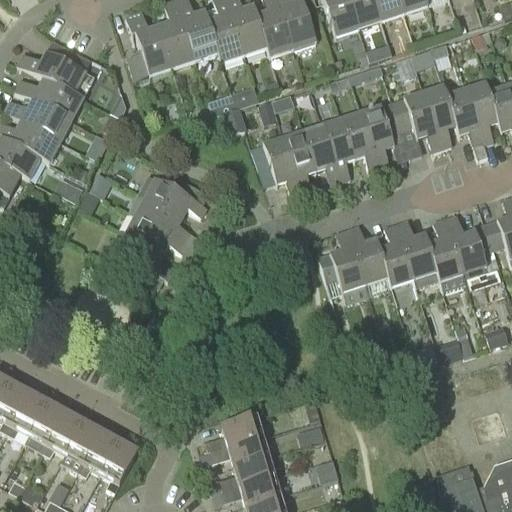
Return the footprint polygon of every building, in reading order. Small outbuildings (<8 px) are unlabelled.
[(265,55),(254,21),(251,12),(239,16),(233,0),(224,0),(221,1),(240,62),(265,55)] [(268,64),(291,57),(272,0),(259,0),(265,18),(254,21),(265,55),(268,64)] [(272,0),(291,57),(314,49),(300,6),(289,10),(285,0),(272,0)] [(320,0),(319,1),(333,43),(335,43),(356,36),(344,0),(320,0)] [(344,0),(356,36),(380,28),(370,0),(344,0)] [(370,0),(380,28),(402,21),(395,0),(370,0)] [(422,4),(420,0),(395,0),(402,21),(425,14),(422,4)] [(218,70),(240,62),(221,1),(209,5),(215,23),(204,26),(218,69),(218,70)] [(218,69),(204,26),(201,16),(190,20),(184,2),(172,6),(192,68),(215,60),(218,69)] [(169,75),(192,68),(172,6),(160,10),(166,28),(155,31),(169,75)] [(169,75),(155,31),(144,35),(138,17),(124,21),(133,49),(136,48),(139,59),(125,64),(133,87),(169,75)] [(432,66),(434,65),(447,61),(444,51),(444,50),(429,55),(429,56),(432,66)] [(387,51),(381,52),(385,64),(390,62),(387,51)] [(21,62),(16,71),(73,101),(84,81),(43,60),(38,70),(21,62)] [(349,91),(381,81),(378,72),(347,83),(349,91)] [(70,128),(82,106),(73,101),(41,85),(35,96),(18,87),(12,98),(29,107),(70,128)] [(338,97),(335,87),(327,90),(331,99),(338,97)] [(496,131),(486,98),(482,89),(464,95),(486,163),(483,151),(492,148),(487,134),(496,131)] [(486,163),(464,95),(444,101),(441,92),(440,93),(454,134),(458,144),(468,141),(476,166),(486,163)] [(511,144),(511,112),(505,92),(486,98),(496,131),(499,140),(509,136),(511,144)] [(446,137),(454,134),(440,93),(422,98),(440,154),(450,151),(446,137)] [(236,98),(228,101),(233,117),(237,115),(241,114),(236,98)] [(430,157),(440,154),(422,98),(390,109),(400,140),(411,136),(414,146),(425,143),(430,157)] [(119,100),(108,120),(119,126),(124,116),(119,100)] [(275,116),(294,112),(291,101),(258,109),(263,131),(277,128),(275,116)] [(59,150),(70,128),(29,107),(23,117),(7,108),(1,119),(18,128),(59,150)] [(389,143),(400,140),(390,109),(359,119),(376,174),(387,171),(382,156),(392,153),(389,143)] [(233,117),(222,120),(229,141),(243,136),(237,115),(233,117)] [(367,177),(376,174),(359,119),(340,125),(353,165),(362,162),(367,177)] [(115,135),(119,126),(108,121),(104,130),(115,135)] [(343,168),(353,165),(340,125),(321,131),(338,186),(348,183),(343,168)] [(47,172),(59,150),(18,128),(12,140),(0,133),(0,146),(38,167),(47,172)] [(328,189),(338,186),(321,131),(301,137),(314,176),(323,173),(328,189)] [(304,179),(314,176),(301,137),(282,144),(299,198),(309,195),(304,179)] [(289,201),(299,198),(282,144),(261,150),(274,189),(284,186),(289,201)] [(38,167),(0,146),(0,172),(18,182),(28,187),(38,167)] [(96,169),(100,162),(87,155),(84,162),(96,169)] [(7,204),(18,182),(0,172),(0,213),(2,215),(7,204)] [(96,218),(109,185),(96,180),(83,214),(96,218)] [(136,202),(181,226),(186,217),(199,224),(204,214),(201,212),(207,202),(170,182),(165,193),(145,183),(136,202)] [(176,234),(181,226),(136,202),(126,220),(197,257),(202,248),(176,234)] [(511,272),(511,203),(501,207),(507,226),(483,233),(491,258),(503,254),(507,267),(509,273),(511,272)] [(192,266),(197,257),(126,220),(132,224),(123,241),(162,261),(166,252),(192,266)] [(491,258),(483,233),(460,240),(454,222),(442,226),(461,282),(462,282),(484,275),(480,261),(491,258)] [(433,238),(423,241),(426,250),(438,290),(439,289),(442,299),(465,292),(462,282),(461,282),(442,226),(430,230),(433,238)] [(385,246),(374,249),(386,286),(389,295),(411,288),(393,232),(392,228),(381,231),(382,236),(385,246)] [(438,290),(426,250),(424,251),(421,242),(410,245),(404,229),(393,232),(411,288),(412,288),(414,295),(436,288),(437,290),(438,290)] [(364,293),(386,286),(374,249),(374,247),(362,251),(357,233),(345,237),(363,293),(364,293)] [(339,258),(315,266),(323,291),(324,291),(325,292),(329,304),(363,293),(345,237),(333,241),(339,258)] [(117,238),(107,256),(113,260),(139,273),(134,284),(156,296),(162,285),(166,287),(171,277),(157,270),(162,261),(123,241),(117,238)] [(511,322),(502,324),(507,347),(511,345),(511,322)] [(457,351),(462,363),(471,360),(461,327),(450,330),(457,351)] [(483,340),(488,356),(506,350),(501,334),(483,340)] [(397,389),(418,383),(415,374),(394,380),(397,389)] [(493,448),(511,442),(511,400),(507,385),(477,395),(493,448)] [(0,439),(3,441),(25,400),(7,391),(0,403),(0,428),(1,429),(0,429),(0,439)] [(477,395),(450,403),(466,456),(493,448),(477,395)] [(25,442),(43,410),(25,400),(3,441),(12,446),(17,437),(25,442)] [(27,443),(23,450),(33,455),(32,457),(39,460),(44,452),(61,420),(43,410),(25,442),(27,443)] [(292,418),(296,432),(316,426),(311,411),(292,418)] [(44,452),(39,460),(48,466),(53,457),(61,462),(79,430),(61,420),(44,452)] [(207,460),(260,445),(254,424),(218,435),(221,444),(203,449),(207,460)] [(79,430),(61,462),(72,468),(69,474),(76,478),(79,472),(96,440),(79,430)] [(297,437),(299,450),(323,445),(321,432),(297,437)] [(79,472),(76,478),(84,483),(88,476),(97,481),(114,449),(96,440),(79,472)] [(230,474),(266,464),(260,445),(207,460),(210,470),(228,466),(230,474)] [(114,449),(97,481),(108,487),(104,495),(112,499),(116,492),(133,460),(114,449)] [(218,499),(271,483),(266,464),(230,474),(232,483),(215,488),(218,499)] [(337,486),(335,479),(317,484),(319,491),(337,486)] [(240,511),(246,511),(277,503),(271,483),(218,499),(222,510),(239,505),(240,511)] [(22,493),(16,503),(31,511),(35,511),(44,497),(26,487),(23,493),(22,493)] [(16,503),(22,493),(12,488),(6,498),(16,503)] [(279,511),(277,503),(246,511),(279,511)]
